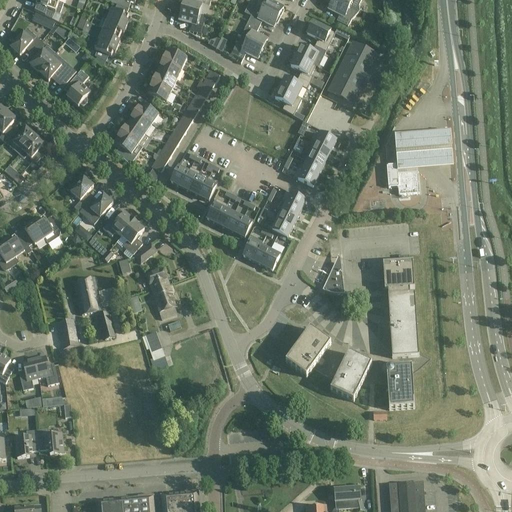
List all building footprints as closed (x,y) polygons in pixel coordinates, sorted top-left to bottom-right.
[(35,11),(34,12),(52,20),(56,13),(60,15),(64,4),(60,3),(51,0),(42,0),(38,0),(38,1),(36,6),(35,11)] [(86,1),(82,0),(79,0),(76,9),(82,11),(86,1)] [(112,0),(111,4),(117,6),(129,10),(130,3),(135,5),(136,0),(112,0)] [(211,2),(203,0),(198,0),(197,4),(185,0),(182,11),(206,18),(207,18),(211,2)] [(272,0),(259,0),(258,1),(266,5),(263,10),(279,18),(284,9),(272,3),(272,0)] [(333,0),(333,1),(356,12),(359,13),(359,7),(361,0),(333,0)] [(333,1),(328,10),(340,16),(337,22),(348,28),(351,21),(359,13),(356,12),(333,1)] [(126,17),(129,10),(117,6),(114,12),(112,11),(108,21),(126,29),(129,23),(127,22),(129,18),(126,17)] [(248,23),(259,29),(262,22),(274,28),(279,18),(263,10),(257,7),(248,23)] [(206,18),(182,11),(179,21),(191,25),(189,32),(202,35),(205,28),(203,28),(206,18)] [(48,19),(36,14),(32,22),(44,27),(48,19)] [(84,15),(81,22),(86,24),(89,17),(84,15)] [(108,21),(103,31),(120,38),(122,34),(124,35),(126,29),(108,21)] [(86,24),(81,22),(78,29),(83,31),(86,24)] [(259,29),(248,23),(240,39),(263,51),(268,41),(256,35),(259,29)] [(316,40),(313,47),(326,53),(335,35),(313,24),(307,36),(316,40)] [(60,28),(55,33),(64,42),(69,36),(60,28)] [(28,49),(33,53),(41,43),(27,30),(10,49),(20,58),(28,49)] [(103,31),(99,41),(118,49),(120,43),(118,42),(120,38),(103,31)] [(381,41),(372,31),(365,37),(374,47),(381,41)] [(217,50),(222,52),(226,41),(222,39),(217,50)] [(258,60),(263,51),(240,39),(236,48),(235,48),(232,55),(243,61),(246,55),(258,60)] [(115,55),(118,49),(99,41),(95,51),(97,52),(95,58),(106,63),(109,57),(111,58),(113,54),(115,55)] [(41,43),(33,53),(38,57),(30,66),(39,74),(56,55),(46,47),(47,47),(41,43)] [(353,45),(329,93),(339,98),(341,96),(344,97),(343,100),(354,106),(378,57),(353,45)] [(301,48),(296,58),(313,67),(316,68),(318,69),(323,59),(326,53),(313,47),(310,52),(301,48)] [(163,63),(182,72),(187,61),(181,58),(182,56),(175,53),(175,55),(169,52),(163,63)] [(77,73),(56,55),(39,74),(49,82),(54,76),(66,86),(77,73)] [(398,60),(390,57),(388,62),(395,66),(398,60)] [(313,67),(296,58),(291,69),(301,74),(299,79),(310,85),(313,79),(310,78),(316,68),(313,67)] [(158,73),(177,82),(182,72),(163,63),(158,73)] [(89,79),(81,72),(67,88),(72,92),(67,98),(78,108),(80,106),(81,107),(83,107),(84,107),(86,105),(87,104),(88,102),(87,100),(86,99),(91,94),(82,86),(89,79)] [(158,73),(153,84),(172,93),(177,82),(158,73)] [(211,73),(204,85),(209,88),(215,88),(220,79),(211,73)] [(310,85),(299,79),(296,85),(285,80),(280,90),(297,99),(298,98),(302,89),(307,91),(310,85)] [(167,104),(172,93),(153,84),(148,95),(167,104)] [(204,85),(196,97),(202,100),(207,100),(209,98),(209,88),(204,85)] [(297,99),(280,90),(275,100),(285,106),(283,111),(294,118),(302,101),(298,98),(297,99)] [(196,97),(189,109),(194,112),(200,112),(201,110),(202,100),(196,97)] [(142,106),(135,116),(152,127),(159,117),(142,106)] [(189,109),(182,121),(187,124),(192,124),(194,122),(194,112),(189,109)] [(0,139),(5,144),(13,134),(8,129),(16,120),(7,112),(0,120),(0,133),(3,135),(0,138),(0,139)] [(145,137),(152,127),(135,116),(129,125),(145,137)] [(187,124),(182,121),(174,133),(179,136),(185,137),(187,134),(187,124)] [(139,147),(145,137),(129,125),(122,135),(139,147)] [(13,134),(5,144),(19,156),(22,152),(35,137),(26,129),(18,138),(13,134)] [(398,166),(398,174),(418,173),(418,170),(418,168),(421,167),(433,167),(447,165),(452,165),(450,132),(445,132),(431,133),(418,134),(403,135),(395,135),(398,166)] [(174,133),(167,145),(172,149),(178,149),(179,146),(179,136),(174,133)] [(38,134),(35,137),(22,152),(19,156),(24,161),(27,157),(36,164),(41,159),(42,160),(45,157),(44,156),(47,153),(42,149),(47,142),(38,134)] [(132,157),(139,147),(122,135),(115,145),(120,149),(119,150),(125,154),(126,153),(132,157)] [(321,135),(316,145),(331,152),(336,143),(321,135)] [(312,142),(307,151),(312,154),(327,161),(331,152),(316,145),(312,142)] [(167,145),(159,157),(165,161),(170,161),(172,158),(172,149),(167,145)] [(327,161),(312,154),(307,163),(322,170),(327,161)] [(165,161),(159,157),(152,170),(158,173),(163,173),(164,170),(165,161)] [(322,170),(307,163),(303,172),(318,180),(322,170)] [(398,174),(398,166),(392,166),(387,167),(389,188),(394,187),(399,187),(399,195),(420,194),(418,173),(398,174)] [(19,177),(9,168),(4,173),(15,182),(19,177)] [(189,174),(188,174),(179,169),(171,184),(181,189),(189,174)] [(191,169),(188,174),(189,174),(181,189),(190,194),(198,179),(200,174),(191,169)] [(303,172),(298,169),(293,179),(313,189),(318,180),(303,172)] [(198,179),(190,194),(199,198),(207,183),(209,179),(200,174),(198,179)] [(209,179),(207,183),(199,198),(209,203),(219,184),(209,179)] [(80,214),(82,211),(91,201),(86,197),(93,188),(84,180),(81,183),(77,180),(67,191),(71,195),(80,203),(74,210),(80,214)] [(281,203),(286,205),(301,212),(306,203),(286,193),(281,203)] [(82,211),(80,214),(94,227),(100,220),(113,205),(104,197),(96,206),(91,201),(82,211)] [(225,211),(227,207),(217,201),(207,221),(217,226),(225,211)] [(286,205),(282,214),(297,221),(301,212),(286,205)] [(234,215),(225,211),(217,226),(226,231),(234,215)] [(277,211),(272,221),(277,223),(292,230),(297,221),(282,214),(277,211)] [(116,234),(122,239),(135,223),(125,215),(117,224),(112,220),(103,231),(112,239),(116,234)] [(243,220),(234,215),(226,231),(235,235),(243,220)] [(39,220),(33,224),(44,241),(45,240),(48,245),(59,238),(60,233),(50,219),(45,222),(44,220),(40,222),(39,220)] [(252,225),(243,220),(235,235),(245,240),(252,225)] [(118,243),(117,245),(122,249),(123,248),(134,257),(143,246),(137,241),(145,231),(135,223),(122,239),(118,243)] [(292,230),(277,223),(272,232),(287,240),(292,230)] [(29,248),(34,245),(35,247),(44,241),(33,224),(28,228),(29,229),(25,232),(27,234),(22,238),(29,248)] [(246,252),(243,258),(253,263),(261,248),(263,244),(250,237),(243,251),(246,252)] [(16,260),(16,259),(25,254),(26,255),(28,255),(32,252),(29,248),(22,238),(16,241),(15,239),(11,241),(10,239),(4,243),(16,260)] [(19,264),(16,259),(16,260),(4,243),(0,246),(0,248),(0,267),(2,270),(3,271),(5,272),(7,272),(19,264)] [(158,253),(152,246),(136,258),(141,265),(158,253)] [(270,252),(261,248),(253,263),(262,268),(270,252)] [(271,250),(270,252),(262,268),(273,273),(281,255),(271,250)] [(114,257),(109,253),(103,260),(108,264),(114,257)] [(67,259),(70,269),(85,265),(83,255),(67,259)] [(409,263),(409,257),(399,257),(399,263),(383,264),(385,291),(388,291),(389,296),(388,296),(392,359),(419,357),(415,295),(411,295),(410,290),(415,289),(413,262),(409,263)] [(128,262),(119,265),(123,277),(131,275),(128,262)] [(343,294),(340,264),(336,265),(324,291),(329,293),(335,294),(340,295),(343,294)] [(152,291),(169,285),(164,271),(147,277),(152,291)] [(102,313),(95,280),(75,285),(82,317),(102,313)] [(177,308),(169,285),(152,291),(162,322),(177,316),(175,309),(177,308)] [(137,298),(129,300),(133,315),(142,312),(137,298)] [(115,339),(109,313),(98,316),(105,342),(115,339)] [(79,348),(74,320),(57,324),(62,351),(79,348)] [(331,345),(310,330),(296,349),(286,364),(306,379),(331,345)] [(155,334),(145,337),(151,355),(162,351),(155,334)] [(192,351),(174,358),(182,380),(201,373),(199,368),(200,368),(199,368),(197,364),(198,363),(197,363),(192,351)] [(372,366),(349,354),(330,392),(354,403),(372,366)] [(0,382),(6,386),(14,370),(8,367),(11,362),(1,357),(0,358),(0,382)] [(34,361),(39,380),(46,378),(49,388),(59,385),(57,380),(54,367),(48,368),(46,358),(34,361)] [(32,382),(39,380),(34,361),(23,364),(25,374),(19,376),(23,393),(34,390),(32,382)] [(391,369),(387,366),(382,371),(387,375),(389,411),(415,410),(412,368),(391,369)] [(201,373),(182,380),(187,394),(189,393),(192,402),(209,396),(204,384),(206,383),(205,383),(204,383),(203,379),(204,379),(204,378),(203,378),(201,373)] [(39,399),(24,401),(25,410),(41,408),(39,399)] [(37,432),(39,453),(50,452),(50,457),(64,456),(62,436),(49,437),(48,431),(37,432)] [(29,454),(39,453),(37,432),(26,433),(27,439),(15,440),(17,460),(29,459),(29,454)] [(424,511),(423,485),(389,487),(391,511),(424,511)] [(336,511),(339,511),(356,510),(356,511),(364,511),(361,502),(360,489),(334,491),(335,503),(336,510),(336,511)] [(197,511),(197,496),(97,504),(97,511),(197,511)]
